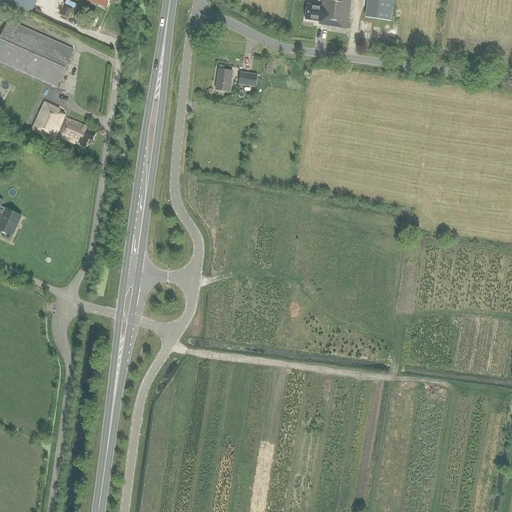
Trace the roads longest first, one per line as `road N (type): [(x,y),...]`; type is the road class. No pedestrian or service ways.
road 1 (unclassified): [(511,82),(282,48),(194,15)]
road 2 (unclassified): [(196,279),(198,239),(173,188),(194,15)]
road 3 (unclassified): [(115,68),(91,250),(67,297)]
road 4 (primary): [(137,273),(163,46)]
road 5 (primary): [(163,46),(124,271)]
road 6 (unclassified): [(67,297),(60,331),(68,379),(49,511)]
road 7 (unclassified): [(123,511),(136,412),(175,336)]
